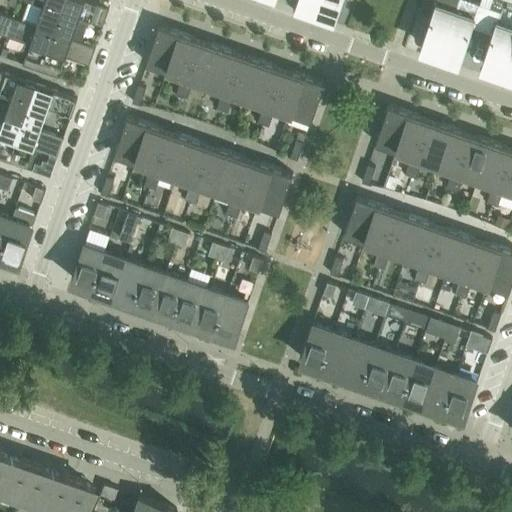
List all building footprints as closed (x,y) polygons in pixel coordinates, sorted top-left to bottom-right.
[(65,0),(31,0),(43,4),(36,25),(54,31),(65,0)] [(90,0),(65,0),(54,31),(72,37),(79,17),(103,25),(110,7),(90,0)] [(297,0),(297,2),(298,2),(297,2),(318,9),(320,0),(297,0)] [(336,15),(341,0),(320,0),(318,9),(336,15)] [(425,0),(421,11),(432,15),(422,45),(442,52),(460,0),(425,0)] [(480,4),(468,0),(460,0),(442,52),(460,58),(472,25),(483,29),(490,7),(480,4)] [(501,11),(490,7),(483,29),(493,33),(483,63),(503,70),(511,43),(511,25),(498,20),(501,11)] [(0,32),(7,35),(13,17),(0,11),(0,32)] [(36,25),(13,17),(7,35),(30,43),(23,63),(41,70),(54,31),(36,25)] [(169,70),(170,67),(169,66),(181,31),(160,24),(146,62),(169,70)] [(96,45),(72,37),(54,31),(41,70),(59,76),(66,56),(90,64),(96,45)] [(202,38),(181,31),(169,66),(170,67),(184,72),(189,74),(202,38)] [(222,45),(202,38),(189,74),(184,72),(180,82),(191,86),(195,76),(210,81),(222,45)] [(511,43),(503,70),(511,73),(511,43)] [(243,53),(222,45),(210,81),(224,86),(230,88),(243,53)] [(263,60),(243,53),(230,88),(224,86),(221,97),(232,100),(236,90),(251,95),(263,60)] [(283,67),(263,60),(251,95),(265,100),(271,102),(283,67)] [(304,74),(283,67),(271,102),(265,100),(262,111),(273,115),(277,104),(290,109),(291,109),(304,74)] [(23,122),(36,83),(0,70),(0,91),(12,95),(5,116),(23,122)] [(325,81),(304,74),(291,109),(290,109),(289,112),(312,120),(325,81)] [(191,86),(180,82),(176,93),(188,97),(191,86)] [(78,97),(36,83),(23,122),(40,129),(41,128),(48,108),(72,116),(78,97)] [(133,102),(140,104),(146,87),(139,84),(133,102)] [(232,100),(221,97),(217,107),(228,111),(232,100)] [(411,111),(389,104),(376,142),(398,150),(400,147),(398,146),(411,111)] [(273,115),(262,111),(258,121),(269,125),(273,115)] [(431,118),(411,111),(398,146),(400,147),(413,151),(419,153),(431,118)] [(0,157),(9,161),(23,122),(5,116),(0,113),(0,157)] [(137,161),(138,158),(137,157),(150,122),(128,115),(115,153),(137,161)] [(451,125),(431,118),(419,153),(413,151),(409,162),(421,166),(424,155),(439,160),(451,125)] [(58,155),(65,136),(41,128),(40,129),(23,122),(9,161),(27,167),(28,165),(31,166),(38,148),(58,155)] [(170,129),(150,122),(137,157),(138,158),(152,163),(158,165),(170,129)] [(472,132),(451,125),(439,160),(454,166),(460,168),(472,132)] [(190,136),(170,129),(158,165),(152,163),(148,173),(160,177),(163,167),(178,172),(190,136)] [(492,139),(478,134),(472,132),(460,168),(454,166),(450,176),(462,180),(465,170),(480,175),(492,139)] [(211,144),(190,136),(178,172),(193,177),(198,179),(211,144)] [(297,139),(290,156),(298,159),(304,141),(297,139)] [(511,148),(511,146),(492,139),(480,175),(495,180),(500,182),(511,148)] [(231,151),(211,144),(198,179),(193,177),(189,188),(200,191),(204,181),(219,186),(231,151)] [(511,148),(500,182),(495,180),(491,190),(502,194),(511,197),(511,148)] [(252,158),(231,151),(219,186),(234,191),(239,193),(252,158)] [(272,165),(252,158),(239,193),(234,191),(230,202),(241,206),(245,195),(258,200),(260,200),(272,165)] [(421,166),(409,162),(406,173),(417,177),(421,166)] [(368,164),(362,181),(370,184),(376,166),(368,164)] [(293,172),(272,165),(260,200),(258,200),(257,203),(280,211),(293,172)] [(160,177),(148,173),(145,184),(156,188),(160,177)] [(13,177),(5,174),(0,187),(9,190),(13,177)] [(107,175),(101,193),(109,195),(115,177),(107,175)] [(462,180),(450,176),(446,187),(458,191),(462,180)] [(42,202),(46,188),(36,185),(32,198),(42,202)] [(200,191),(189,188),(185,198),(197,202),(200,191)] [(502,194),(491,190),(487,201),(499,205),(502,194)] [(379,202),(358,194),(344,233),(367,241),(368,238),(367,237),(379,202)] [(104,217),(109,203),(100,200),(95,213),(104,217)] [(241,206),(230,202),(226,213),(237,216),(241,206)] [(399,209),(379,202),(367,237),(368,238),(381,242),(387,244),(399,209)] [(420,216),(399,209),(387,244),(381,242),(378,253),(389,257),(393,246),(407,251),(420,216)] [(128,212),(124,223),(136,228),(136,227),(140,216),(128,212)] [(0,252),(12,218),(0,213),(0,252)] [(440,223),(420,216),(407,251),(422,257),(428,259),(440,223)] [(34,225),(12,218),(0,252),(0,253),(16,259),(17,257),(22,259),(34,225)] [(461,230),(440,223),(428,259),(422,257),(418,267),(430,271),(433,261),(448,266),(461,230)] [(168,239),(177,242),(181,229),(172,226),(168,239)] [(190,232),(181,229),(177,242),(185,245),(190,232)] [(266,250),(272,232),(265,230),(259,248),(266,250)] [(481,237),(461,230),(448,266),(463,271),(469,273),(481,237)] [(501,245),(481,237),(469,273),(463,271),(459,281),(471,285),(474,275),(488,279),(489,280),(501,245)] [(209,253),(218,256),(222,243),(213,240),(209,253)] [(77,281),(93,286),(105,250),(84,242),(72,276),(77,278),(77,281)] [(230,246),(222,243),(218,256),(226,259),(230,246)] [(511,283),(511,248),(501,245),(489,280),(488,279),(487,283),(509,291),(511,283)] [(126,257),(105,250),(93,286),(109,292),(110,290),(114,291),(126,257)] [(389,257),(378,253),(374,264),(385,268),(389,257)] [(249,267),(259,270),(264,257),(254,254),(249,267)] [(344,257),(337,255),(331,272),(338,275),(344,257)] [(146,264),(126,257),(114,291),(118,293),(117,295),(133,300),(146,264)] [(167,271),(146,264),(133,300),(150,306),(150,304),(155,305),(167,271)] [(430,271),(418,267),(415,278),(426,282),(430,271)] [(187,278),(167,271),(155,305),(159,307),(158,309),(174,315),(187,278)] [(207,285),(187,278),(174,315),(190,320),(191,318),(195,319),(207,285)] [(328,280),(323,293),(333,296),(338,283),(328,280)] [(471,285),(459,281),(455,292),(467,296),(471,285)] [(228,293),(207,285),(195,319),(200,321),(199,323),(215,329),(228,293)] [(357,290),(352,303),(365,308),(370,295),(357,290)] [(249,300),(228,293),(215,329),(231,334),(232,332),(237,334),(249,300)] [(379,298),(374,311),(385,314),(390,301),(379,298)] [(411,309),(402,306),(397,319),(406,322),(411,309)] [(419,312),(411,309),(406,322),(414,325),(419,312)] [(494,309),(488,327),(496,330),(502,312),(494,309)] [(451,323),(443,320),(438,333),(447,336),(451,323)] [(335,330),(313,322),(301,357),(306,358),(306,360),(322,366),(335,330)] [(460,326),(451,323),(447,336),(455,339),(460,326)] [(355,337),(335,330),(322,366),(342,373),(355,337)] [(493,337),(483,334),(479,347),(488,350),(493,337)] [(375,344),(355,337),(342,373),(363,380),(375,344)] [(396,351),(375,344),(363,380),(383,387),(396,351)] [(416,358),(396,351),(383,387),(403,394),(416,358)] [(436,365),(416,358),(403,394),(424,401),(436,365)] [(457,372),(436,365),(424,401),(444,409),(457,372)] [(478,380),(457,372),(444,409),(460,414),(461,412),(466,414),(478,380)] [(0,450),(0,487),(11,457),(3,454),(4,451),(0,450)] [(19,459),(11,457),(0,487),(0,492),(19,499),(32,461),(19,457),(19,459)] [(45,466),(32,461),(19,499),(39,506),(52,471),(44,468),(45,466)] [(59,473),(52,471),(39,506),(55,511),(60,511),(73,476),(60,471),(59,473)] [(86,480),(73,476),(60,511),(84,511),(94,485),(85,482),(86,480)] [(114,498),(117,487),(103,482),(100,493),(114,498)] [(139,495),(132,511),(175,511),(177,508),(139,495)]
